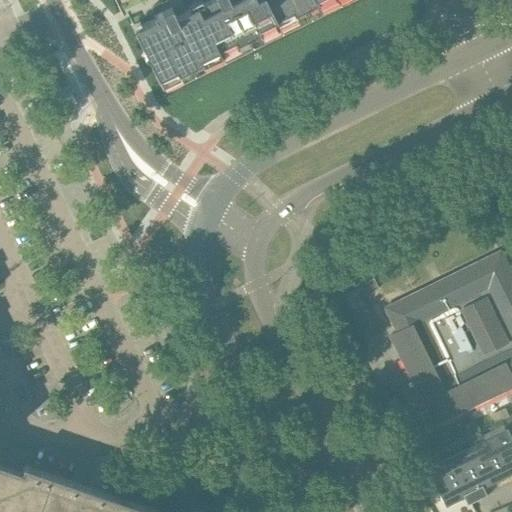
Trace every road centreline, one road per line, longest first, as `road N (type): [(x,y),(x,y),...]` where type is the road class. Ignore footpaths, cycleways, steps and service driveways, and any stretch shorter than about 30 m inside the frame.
road 1 (tertiary): [(208,216),(197,251),(199,286),(306,511)]
road 2 (tertiary): [(476,49),(263,156),(208,216)]
road 3 (tertiary): [(258,247),(272,217),(307,189),(499,95)]
road 4 (tertiary): [(366,511),(258,284),(258,247)]
road 5 (unclassified): [(208,216),(154,177),(126,143),(52,0)]
